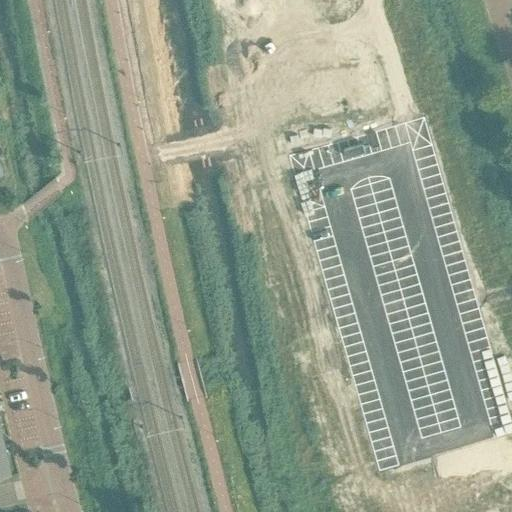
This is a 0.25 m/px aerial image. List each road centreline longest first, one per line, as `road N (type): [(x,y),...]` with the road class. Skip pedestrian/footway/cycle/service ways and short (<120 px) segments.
road 1 (residential): [(414,20),(241,80),(359,480),(511,431)]
road 2 (residential): [(511,320),(414,20)]
road 3 (residential): [(60,480),(0,232)]
